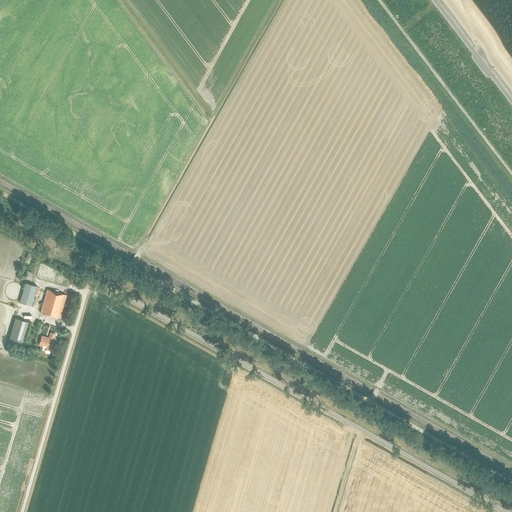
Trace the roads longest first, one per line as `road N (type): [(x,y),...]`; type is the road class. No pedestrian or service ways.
road 1 (unclassified): [(511,482),(0,192)]
road 2 (track): [(94,282),(509,511)]
road 3 (unclassified): [(22,511),(94,282)]
